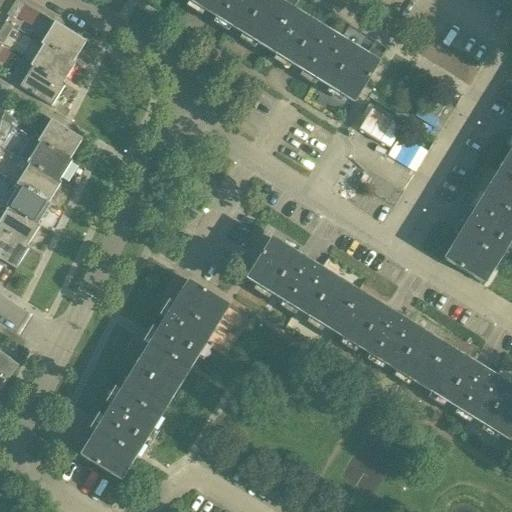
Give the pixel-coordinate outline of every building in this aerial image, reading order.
[(184,0),(353,104),(378,63),(275,0),(184,0)] [(6,17),(13,22),(23,6),(16,1),(6,17)] [(0,31),(0,41),(3,43),(13,28),(5,23),(0,31)] [(55,23),(42,44),(74,65),(75,64),(72,63),(85,42),(55,23)] [(43,46),(31,66),(64,87),(64,86),(62,85),(74,65),(42,44),(41,45),(43,46)] [(64,87),(31,66),(30,67),(33,69),(20,89),(51,108),(64,87)] [(406,97),(418,105),(425,94),(413,86),(406,97)] [(3,114),(11,119),(21,103),(13,98),(3,114)] [(0,123),(0,141),(10,126),(2,121),(0,123)] [(51,121),(38,142),(71,163),(72,162),(70,161),(82,141),(51,121)] [(40,145),(28,163),(61,185),(62,184),(60,183),(71,163),(38,142),(38,143),(40,145)] [(511,150),(443,261),(483,286),(511,239),(511,150)] [(30,166),(17,186),(50,207),(51,206),(49,205),(61,185),(28,163),(28,164),(30,166)] [(19,188),(7,208),(40,228),(41,227),(39,226),(50,207),(17,186),(17,187),(19,188)] [(8,210),(0,223),(0,232),(29,251),(30,250),(28,248),(40,228),(7,208),(6,209),(8,210)] [(29,251),(0,232),(0,261),(16,271),(29,251)] [(246,280),(508,443),(511,436),(511,389),(271,240),(246,280)] [(189,282),(81,459),(121,483),(229,307),(189,282)] [(0,353),(0,391),(18,367),(0,353)]
